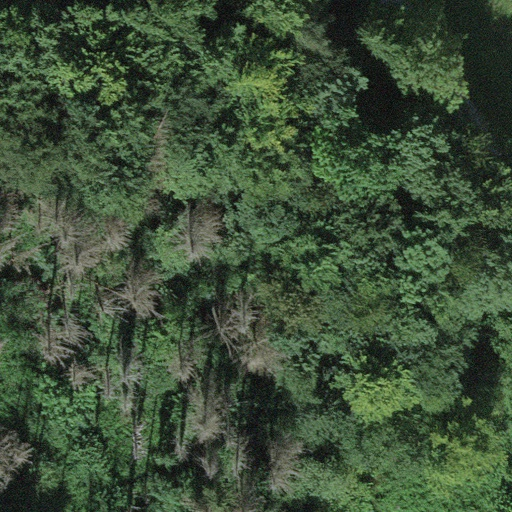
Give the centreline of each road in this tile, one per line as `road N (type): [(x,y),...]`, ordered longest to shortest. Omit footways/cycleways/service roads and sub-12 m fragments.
road 1 (track): [(191,0),(396,257),(511,445)]
road 2 (track): [(511,190),(401,0)]
